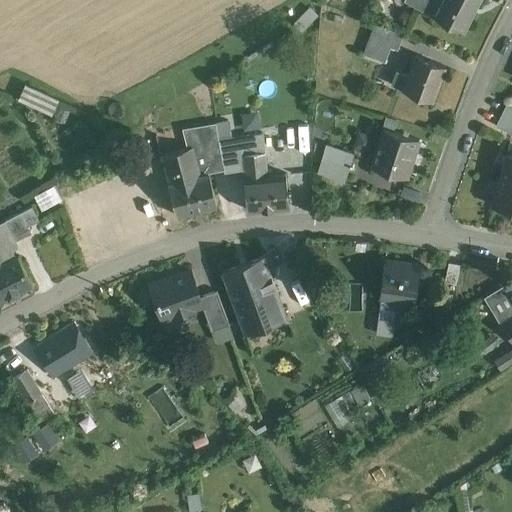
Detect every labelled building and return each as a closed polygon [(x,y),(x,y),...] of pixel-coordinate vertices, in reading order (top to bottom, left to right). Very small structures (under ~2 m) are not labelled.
[(441,0),(426,0),(422,8),(434,14),(441,0)] [(478,0),(441,0),(434,14),(463,29),(478,0)] [(404,34),(375,24),(364,54),(385,62),(391,47),(398,49),(404,34)] [(403,88),(403,89),(433,101),(446,66),(416,55),(408,74),(403,88)] [(408,74),(397,70),(392,84),(403,88),(408,74)] [(52,114),(59,100),(26,84),(19,99),(52,114)] [(511,106),(507,104),(496,125),(511,133),(511,106)] [(243,112),(246,132),(263,129),(260,109),(243,112)] [(216,122),(219,141),(231,139),(228,120),(216,122)] [(216,122),(200,125),(203,143),(207,167),(223,164),(219,141),(216,122)] [(183,128),(188,147),(193,146),(203,143),(200,125),(183,128)] [(419,139),(385,128),(373,166),(405,177),(410,159),(412,160),(419,139)] [(360,129),(356,145),(371,150),(376,134),(360,129)] [(264,133),(233,138),(236,155),(244,154),(265,152),(264,133)] [(231,139),(219,141),(223,164),(224,170),(238,167),(236,155),(233,138),(231,139)] [(328,141),(318,170),(345,179),(355,151),(328,141)] [(203,143),(193,146),(201,175),(209,173),(207,167),(203,143)] [(188,147),(162,153),(170,183),(209,173),(201,175),(193,146),(188,147)] [(265,152),(244,154),(244,166),(245,177),(267,175),(265,152)] [(511,154),(507,154),(501,181),(499,181),(494,206),(511,209),(511,154)] [(102,179),(117,174),(111,159),(96,164),(102,179)] [(170,183),(169,183),(178,215),(218,206),(209,173),(170,183)] [(245,177),(248,210),(289,206),(286,173),(267,175),(245,177)] [(44,208),(64,198),(56,182),(36,193),(44,208)] [(21,212),(5,221),(15,241),(32,233),(21,212)] [(0,222),(0,254),(4,263),(17,256),(13,250),(18,247),(15,241),(5,221),(0,222)] [(265,255),(223,270),(245,332),(287,316),(265,255)] [(0,264),(0,302),(32,286),(17,256),(4,263),(0,264)] [(420,264),(385,259),(379,296),(414,301),(420,264)] [(191,270),(151,284),(163,318),(202,304),(203,304),(200,296),(191,270)] [(217,290),(200,296),(203,304),(202,304),(212,330),(230,324),(217,290)] [(75,322),(36,347),(54,376),(93,352),(75,322)] [(511,348),(496,357),(502,367),(511,361),(511,348)] [(49,403),(28,369),(13,378),(34,413),(49,403)] [(50,420),(35,429),(46,448),(61,439),(50,420)] [(24,460),(40,452),(31,434),(15,441),(24,460)] [(200,489),(188,491),(191,508),(204,506),(200,489)]
